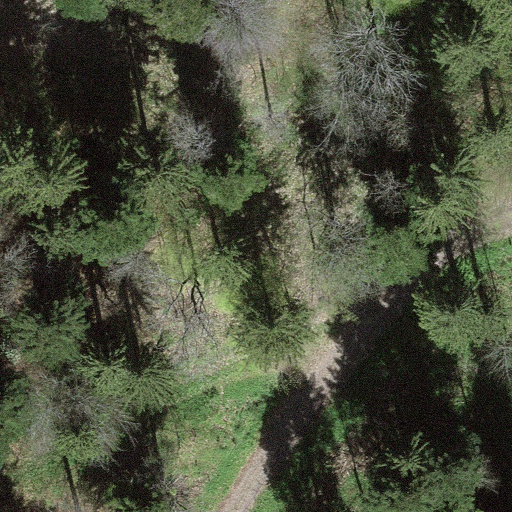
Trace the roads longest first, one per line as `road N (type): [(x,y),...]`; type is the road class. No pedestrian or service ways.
road 1 (track): [(511,218),(455,241),(371,315),(290,415),(230,511)]
road 2 (track): [(0,489),(371,315)]
